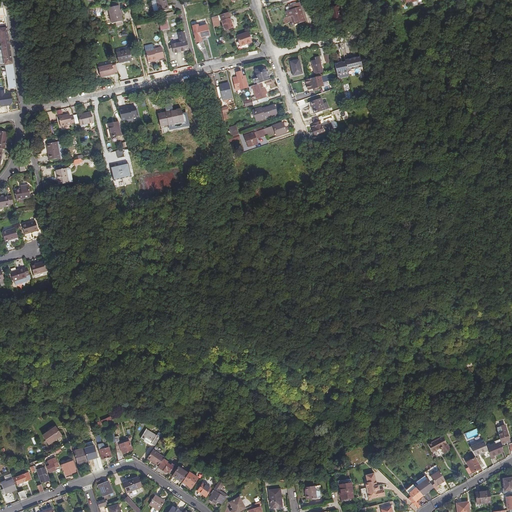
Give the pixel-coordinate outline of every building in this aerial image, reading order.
[(169,10),(166,0),(157,0),(159,13),(169,10)] [(117,27),(124,26),(118,3),(112,5),(113,8),(109,9),(113,24),(116,24),(117,27)] [(304,22),(298,3),(288,7),(289,11),(286,12),(288,18),(291,17),(294,25),(304,22)] [(343,19),(339,3),(329,5),(333,22),(343,19)] [(233,27),(228,13),(220,16),(225,30),(233,27)] [(160,24),(161,31),(169,29),(167,22),(160,24)] [(17,87),(8,28),(0,29),(4,50),(6,64),(10,89),(13,88),(17,87)] [(210,36),(208,28),(199,30),(202,38),(210,36)] [(186,42),(187,42),(185,32),(178,33),(180,43),(172,45),(173,48),(170,48),(171,51),(173,50),(174,53),(188,50),(186,42)] [(252,43),(248,32),(237,36),(241,47),(252,43)] [(164,57),(162,47),(154,49),(152,45),(144,47),(148,62),(156,60),(156,58),(164,57)] [(132,61),(129,51),(117,54),(119,63),(132,61)] [(322,69),(319,54),(314,54),(315,57),(311,58),(314,70),(322,69)] [(345,62),(335,65),(337,75),(348,72),(348,71),(358,68),(362,67),(360,57),(345,61),(345,62)] [(301,72),(299,61),(290,63),(293,74),(301,72)] [(114,75),(114,74),(113,67),(112,66),(99,69),(101,78),(114,75)] [(319,72),(308,76),(305,77),(308,87),(312,85),(314,87),(318,85),(317,83),(322,82),(321,78),(333,74),(332,68),(319,72)] [(260,84),(270,80),(269,76),(268,75),(268,72),(266,69),(264,69),(262,70),(261,69),(258,70),(258,73),(259,79),(257,80),(258,82),(259,82),(260,84)] [(220,85),(220,87),(221,94),(222,96),(223,96),(224,102),(233,100),(229,84),(220,85)] [(256,97),(252,98),(253,101),(253,104),(253,106),(262,103),(261,99),(267,96),(263,84),(252,89),(253,90),(257,89),(258,95),(256,96),(256,97)] [(323,103),(321,97),(312,100),(314,107),(313,108),(314,112),(329,107),(327,102),(323,103)] [(276,108),(278,107),(276,104),(265,107),(264,108),(263,106),(254,109),(259,121),(267,118),(266,116),(268,115),(269,116),(278,113),(276,108)] [(120,109),(122,120),(136,117),(134,106),(120,109)] [(71,113),(60,115),(62,126),(74,123),(73,122),(72,115),(71,113)] [(94,123),(92,114),(81,117),(83,126),(94,123)] [(321,125),(317,115),(312,117),(315,126),(313,126),(316,133),(337,125),(336,120),(321,125)] [(274,126),(276,131),(278,136),(287,132),(286,131),(288,131),(287,128),(285,128),(283,123),(274,126)] [(121,136),(119,124),(109,126),(112,138),(121,136)] [(233,134),(240,132),(237,124),(231,126),(233,134)] [(260,137),(272,133),(270,127),(259,131),(260,137)] [(259,143),(257,138),(255,133),(245,136),(249,146),(259,143)] [(60,160),(57,146),(47,148),(50,162),(60,160)] [(73,184),(69,170),(57,173),(60,187),(73,184)] [(32,201),(30,189),(22,190),(22,193),(17,194),(18,203),(32,201)] [(16,206),(15,198),(10,199),(10,198),(0,199),(0,209),(12,208),(11,206),(16,206)] [(40,233),(36,222),(23,227),(27,239),(33,237),(32,235),(40,233)] [(13,242),(20,240),(17,230),(4,234),(7,244),(13,242)] [(49,274),(46,265),(34,269),(37,278),(49,274)] [(30,279),(33,278),(31,271),(26,272),(26,271),(13,275),(16,285),(30,281),(30,279)] [(59,433),(56,423),(41,427),(45,437),(59,433)] [(503,429),(498,430),(501,439),(502,443),(510,441),(506,425),(502,426),(503,429)] [(155,447),(160,438),(147,429),(141,438),(145,440),(144,442),(150,447),(152,445),(155,447)] [(445,453),(451,449),(444,436),(429,444),(433,451),(440,448),(442,449),(443,449),(445,453)] [(502,443),(501,439),(495,441),(496,445),(487,448),(489,451),(492,458),(495,457),(495,455),(504,451),(502,443)] [(487,448),(485,441),(470,446),(475,456),(489,451),(487,448)] [(123,453),(132,450),(129,442),(119,445),(123,453)] [(102,459),(111,457),(109,448),(104,449),(103,444),(102,443),(98,444),(97,444),(99,450),(100,449),(102,459)] [(76,449),(73,450),(78,465),(88,462),(82,448),(76,450),(76,449)] [(163,459),(164,458),(153,450),(147,459),(159,466),(163,459)] [(49,465),(46,466),(48,472),(54,469),(54,468),(58,466),(55,458),(52,459),(51,457),(49,458),(49,460),(48,461),(49,465)] [(469,467),(467,468),(470,474),(482,468),(476,457),(466,462),(469,467)] [(159,466),(158,467),(166,473),(167,471),(169,472),(174,466),(172,464),(170,466),(167,464),(168,462),(163,459),(159,466)] [(76,467),(73,461),(61,465),(63,470),(64,470),(66,475),(76,472),(74,468),(76,467)] [(42,484),(50,481),(43,464),(35,467),(42,484)] [(173,476),(182,482),(183,482),(188,473),(179,467),(173,476)] [(446,481),(440,471),(431,476),(435,483),(437,486),(438,485),(446,481)] [(198,479),(189,472),(188,473),(183,482),(192,488),(198,479)] [(370,499),(386,495),(384,488),(380,489),(379,484),(378,484),(374,472),(366,474),(368,482),(365,482),(370,499)] [(18,484),(31,479),(28,473),(15,478),(18,484)] [(428,478),(426,475),(418,480),(420,483),(428,478)] [(128,494),(142,487),(138,478),(123,484),(128,494)] [(433,485),(428,478),(420,483),(416,486),(417,487),(423,495),(434,487),(433,485)] [(17,490),(13,480),(1,484),(5,494),(17,490)] [(223,484),(219,481),(211,494),(211,495),(208,499),(215,504),(217,501),(222,504),(230,497),(219,490),(223,484)] [(351,482),(340,484),(342,500),(354,498),(351,482)] [(206,497),(211,489),(203,483),(198,492),(206,497)] [(103,497),(113,493),(108,484),(99,487),(103,497)] [(416,486),(414,484),(407,490),(410,493),(417,487),(416,486)] [(307,499),(317,498),(315,486),(305,487),(307,499)] [(412,495),(408,498),(418,508),(421,506),(416,500),(423,495),(417,487),(410,493),(412,495)] [(18,493),(21,500),(27,498),(24,490),(18,493)] [(271,509),(282,508),(279,490),(268,491),(271,509)] [(491,495),(490,491),(476,492),(478,503),(492,502),(491,495)] [(157,511),(164,502),(155,496),(149,506),(152,508),(151,510),(151,511),(157,511)] [(231,511),(239,511),(246,509),(240,497),(230,503),(233,510),(231,511)] [(127,498),(124,500),(130,506),(135,511),(140,511),(141,511),(127,498)] [(457,511),(470,511),(469,501),(457,503),(457,511)]
